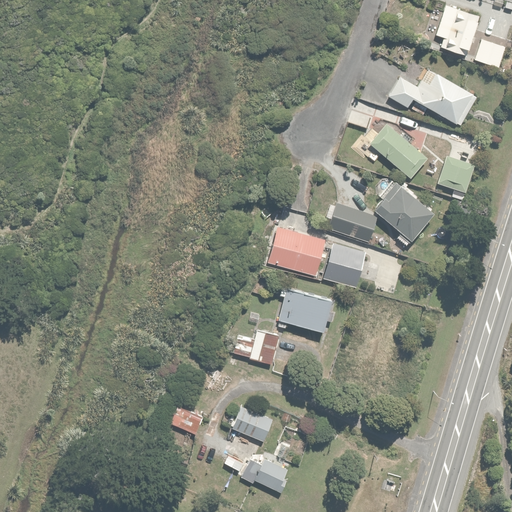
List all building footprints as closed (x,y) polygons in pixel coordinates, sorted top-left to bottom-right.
[(459,7),(442,1),(431,31),(441,35),(437,44),(463,53),(478,11),(460,5),(459,7)] [(479,33),(470,56),(496,66),(505,44),(479,33)] [(475,91),(425,62),(413,83),(395,73),(384,92),(404,103),(410,94),(414,96),(408,107),(421,114),(426,105),(457,123),(475,91)] [(383,121),(365,142),(406,177),(424,156),(383,121)] [(471,161),(443,153),(435,180),(463,189),(471,161)] [(394,182),(373,207),(409,236),(429,211),(394,182)] [(331,200),(323,226),(365,238),(372,213),(331,200)] [(274,222),(264,258),(308,271),(318,235),(274,222)] [(450,222),(447,240),(461,243),(464,225),(450,222)] [(247,239),(245,251),(259,254),(261,242),(247,239)] [(326,241),(319,275),(354,282),(360,247),(326,241)] [(330,297),(283,286),(281,296),(284,297),(278,320),(322,331),(330,297)] [(244,313),(244,319),(256,320),(257,309),(248,308),(247,313),(244,313)] [(279,335),(273,333),(258,329),(256,339),(238,335),(234,352),(249,356),(249,359),(271,364),(279,335)] [(198,412),(174,402),(166,420),(190,431),(198,412)] [(266,415),(239,405),(230,426),(258,437),(266,415)] [(278,440),(274,454),(286,457),(290,444),(278,440)] [(287,464),(261,453),(253,473),(279,483),(287,464)]
